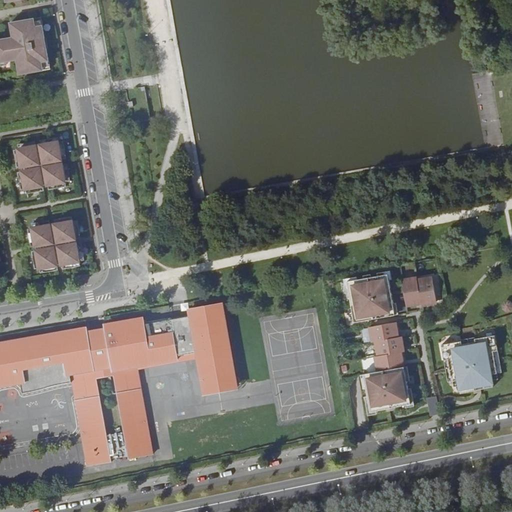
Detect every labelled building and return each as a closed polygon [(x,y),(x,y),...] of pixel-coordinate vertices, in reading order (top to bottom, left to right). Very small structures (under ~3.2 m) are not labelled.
[(13,38),(0,40),(0,63),(6,62),(17,60),(19,75),(50,70),(46,46),(43,47),(42,41),(45,41),(41,18),(10,23),(13,38)] [(49,189),(66,186),(65,181),(70,180),(67,163),(62,164),(61,159),(66,158),(63,141),(58,142),(57,137),(40,140),(41,145),(36,146),(35,141),(18,144),(19,149),(14,150),(17,167),(22,166),(23,171),(18,172),(21,189),(26,188),(27,193),(44,190),(43,185),(48,184),(49,189)] [(63,270),(80,267),(80,262),(84,261),(81,244),(76,244),(75,240),(81,239),(77,222),(73,222),(72,217),(54,220),(55,226),(50,227),(50,222),(32,224),(33,229),(28,230),(31,247),(37,247),(38,252),(32,252),(35,270),(40,269),(41,274),(58,271),(57,265),(62,264),(63,270)] [(389,274),(348,281),(355,322),(396,315),(389,274)] [(403,282),(407,307),(416,305),(416,303),(421,302),(422,307),(432,305),(431,302),(437,302),(433,276),(424,278),(425,280),(418,281),(417,277),(409,278),(410,280),(403,282)] [(190,317),(172,320),(178,356),(197,353),(202,380),(216,377),(218,389),(237,386),(222,304),(189,310),(190,317)] [(146,320),(106,327),(110,352),(113,366),(113,370),(179,360),(178,356),(172,320),(171,318),(146,323),(146,320)] [(395,323),(370,328),(371,335),(369,335),(371,343),(376,342),(377,349),(375,349),(376,357),(377,364),(375,365),(376,373),(363,375),(371,413),(412,405),(404,367),(402,368),(401,362),(403,361),(401,352),(402,352),(401,347),(403,346),(401,337),(398,337),(396,338),(395,332),(397,332),(395,323)] [(0,386),(21,383),(23,393),(47,389),(72,382),(70,374),(113,366),(110,352),(93,355),(88,328),(0,343),(0,386)] [(460,342),(440,346),(443,362),(448,361),(453,383),(458,382),(461,394),(474,391),(473,388),(480,387),(481,390),(494,387),(492,381),(491,375),(497,373),(492,352),(497,351),(494,335),(474,340),(475,342),(461,345),(460,342)] [(497,351),(492,352),(497,373),(502,372),(497,351)] [(448,361),(443,362),(448,384),(453,383),(448,361)] [(216,377),(202,380),(205,396),(238,390),(237,386),(218,389),(216,377)] [(100,395),(77,400),(88,466),(112,462),(111,459),(129,455),(129,459),(152,455),(140,388),(117,392),(124,432),(107,435),(100,395)] [(430,416),(440,414),(436,397),(427,399),(430,416)]
